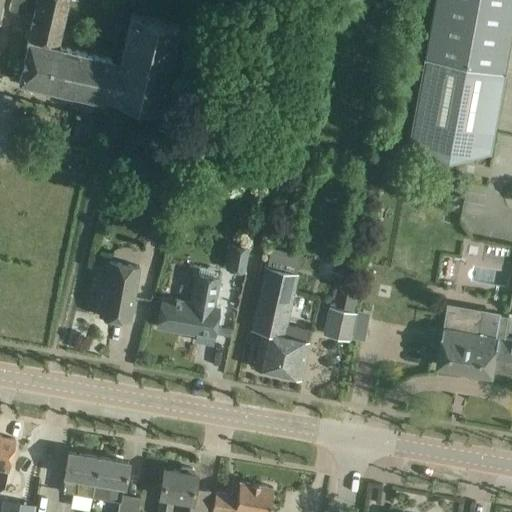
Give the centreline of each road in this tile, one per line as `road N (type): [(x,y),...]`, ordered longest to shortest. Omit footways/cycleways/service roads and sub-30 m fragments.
road 1 (unclassified): [(355,438),(0,375)]
road 2 (unclassified): [(511,465),(355,438)]
